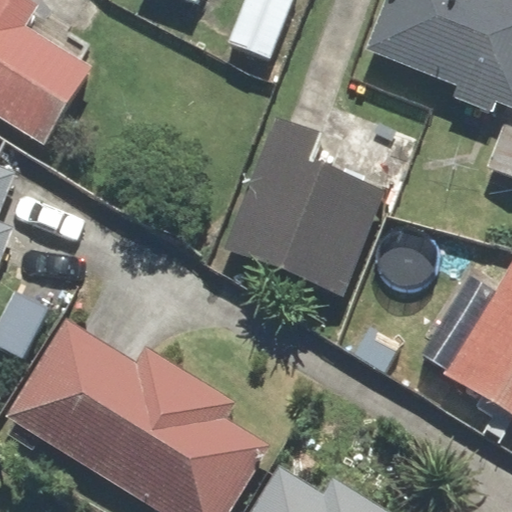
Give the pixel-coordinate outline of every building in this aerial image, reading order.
[(244,0),(226,50),(272,67),(297,0),(244,0)] [(511,9),(489,0),(390,0),(368,55),(511,111),(511,9)] [(0,28),(0,119),(39,139),(76,66),(0,28)] [(511,135),(503,133),(488,174),(511,182),(511,135)] [(255,151),(223,257),(345,294),(377,188),(255,151)] [(0,176),(0,219),(16,183),(0,176)] [(511,431),(511,315),(461,401),(511,431)] [(16,425),(152,511),(238,511),(276,454),(78,328),(16,425)] [(357,511),(291,466),(259,511),(357,511)]
